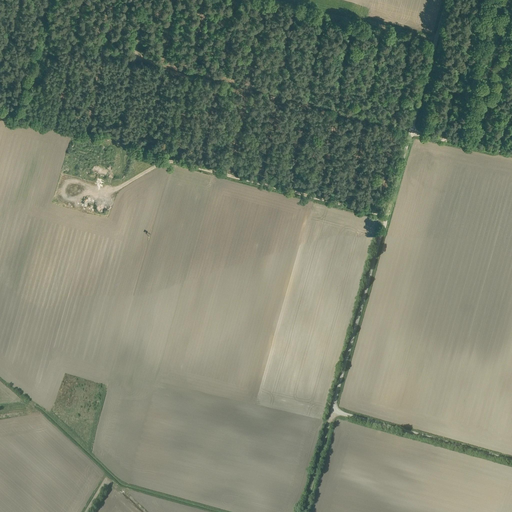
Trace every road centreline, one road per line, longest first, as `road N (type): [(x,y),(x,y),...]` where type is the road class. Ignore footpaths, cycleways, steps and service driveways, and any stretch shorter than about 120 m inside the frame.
road 1 (unclassified): [(511,461),(335,410),(446,0)]
road 2 (track): [(387,216),(123,147),(117,138),(143,0)]
road 3 (track): [(511,153),(136,51)]
road 4 (track): [(435,38),(268,0)]
